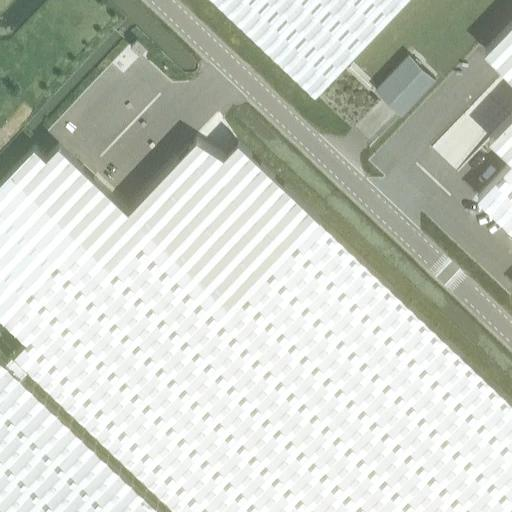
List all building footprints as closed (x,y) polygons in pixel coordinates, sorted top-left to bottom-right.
[(213,0),(315,95),(405,0),(213,0)] [(511,21),(486,49),(511,74),(511,115),(491,137),(511,157),(511,21)] [(137,37),(130,45),(140,55),(148,47),(137,37)] [(408,54),(375,90),(401,114),(435,78),(408,54)] [(0,180),(0,187),(29,215),(41,202),(111,269),(151,228),(233,306),(319,215),(239,139),(224,154),(197,137),(129,209),(59,142),(47,155),(35,144),(0,180)] [(511,161),(480,195),(511,225),(511,161)] [(0,187),(0,312),(27,339),(15,352),(183,511),(511,511),(511,397),(319,215),(233,306),(151,228),(111,269),(41,202),(29,215),(0,187)] [(0,511),(166,511),(0,355),(0,511)]
